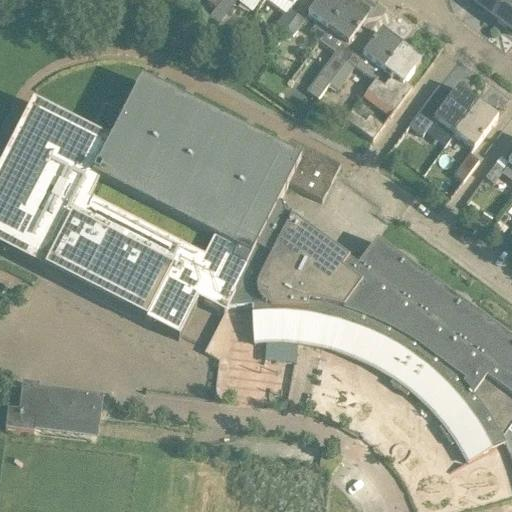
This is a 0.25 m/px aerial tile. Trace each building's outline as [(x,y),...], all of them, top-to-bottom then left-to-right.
[(127,11),(131,0),(117,0),(115,7),(127,11)] [(151,11),(141,0),(127,13),(137,24),(151,11)] [(224,0),(210,0),(206,5),(216,12),(224,0)] [(257,0),(264,5),(266,2),(267,0),(225,0),(216,13),(216,12),(208,23),(216,29),(217,30),(237,4),(239,5),(243,0),(257,0)] [(285,34),(296,19),(288,13),(298,0),(267,0),(266,2),(285,17),(276,28),(285,34)] [(328,34),(345,10),(331,0),(322,0),(308,19),(317,26),(309,36),(320,44),(328,34)] [(496,25),(511,2),(511,0),(479,0),(474,7),(496,25)] [(511,2),(496,25),(511,37),(511,2)] [(345,10),(328,34),(348,49),(365,25),(345,10)] [(296,19),(285,34),(286,35),(292,40),(304,25),(296,19)] [(381,74),(400,50),(380,36),(359,65),(351,59),(329,89),(338,95),(354,72),(372,86),(373,85),(380,76),(381,74)] [(373,85),(372,86),(364,97),(392,119),(411,93),(403,86),(419,65),(400,50),(381,74),(380,76),(390,83),(383,92),(373,85)] [(329,89),(351,59),(340,51),(319,80),(307,96),(317,104),(329,89)] [(297,348),(320,352),(324,353),(325,346),(332,348),(332,350),(331,350),(331,351),(331,352),(332,353),(332,354),(333,354),(333,355),(334,355),(334,356),(335,356),(350,361),(372,371),(392,383),(389,388),(406,401),(410,396),(427,411),(442,429),(438,433),(450,450),(455,447),(467,468),(492,455),(493,455),(493,454),(494,454),(494,453),(495,453),(495,452),(495,451),(496,450),(495,449),(495,448),(492,443),(495,441),(498,439),(504,449),(511,466),(511,468),(511,339),(508,344),(469,315),(473,310),(455,298),(452,302),(432,288),(413,274),(417,269),(399,256),(396,261),(376,246),(364,263),(356,272),(348,266),(352,260),(294,218),(291,223),(285,207),(277,209),(288,189),(304,198),(321,207),(336,179),(340,171),(290,146),(283,158),(268,150),(247,139),(239,135),(186,108),(179,105),(159,94),(151,90),(141,85),(135,96),(123,119),(105,109),(91,136),(85,133),(32,106),(0,168),(0,252),(40,273),(48,277),(178,344),(197,307),(219,318),(222,320),(224,321),(228,314),(235,313),(250,312),(253,348),(265,346),(265,341),(281,341),(297,342),(297,348)] [(453,140),(477,107),(457,92),(451,100),(438,90),(409,129),(422,138),(433,124),(453,140)] [(477,107),(453,140),(473,154),(497,122),(477,107)] [(365,126),(351,116),(345,125),(372,145),(383,131),(368,120),(365,126)] [(463,187),(478,166),(468,159),(453,179),(463,187)] [(511,172),(511,161),(507,168),(500,163),(485,183),(493,189),(509,169),(511,172)] [(494,220),(485,215),(480,222),(489,228),(494,220)] [(98,429),(101,404),(101,403),(37,396),(38,392),(21,390),(17,418),(6,416),(4,435),(32,438),(34,421),(98,429)] [(185,451),(176,450),(176,458),(184,459),(185,451)]
